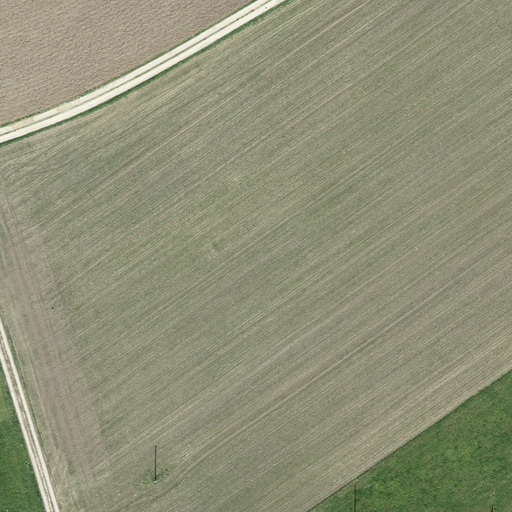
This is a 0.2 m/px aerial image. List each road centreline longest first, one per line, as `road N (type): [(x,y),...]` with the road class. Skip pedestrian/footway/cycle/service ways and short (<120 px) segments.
road 1 (track): [(270,0),(75,107),(0,133)]
road 2 (track): [(50,511),(0,343)]
